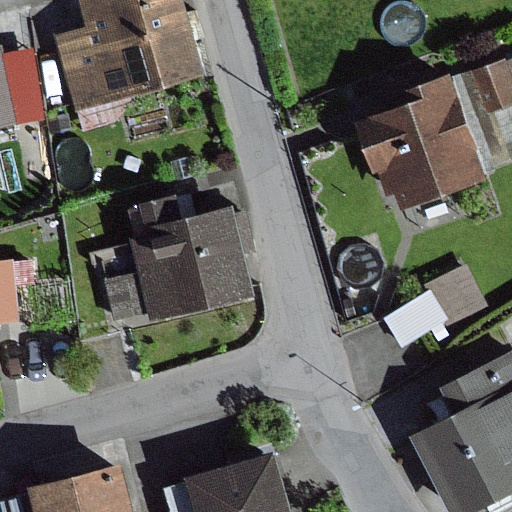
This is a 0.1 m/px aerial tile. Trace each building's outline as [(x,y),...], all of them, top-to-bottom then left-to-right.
[(205,78),(183,0),(78,0),(86,29),(56,37),(78,113),(205,78)] [(0,130),(20,126),(2,47),(0,47),(0,130)] [(506,59),(472,71),(499,148),(511,142),(511,60),(507,62),(506,59)] [(395,105),(368,115),(370,121),(356,126),(374,177),(378,175),(387,199),(396,198),(401,213),(486,182),(448,79),(393,99),(395,105)] [(150,323),(255,298),(241,240),(255,237),(247,204),(198,216),(193,194),(141,207),(149,236),(133,240),(141,274),(106,283),(115,322),(148,315),(150,323)] [(0,322),(16,321),(11,265),(0,266),(0,322)] [(427,294),(385,320),(402,349),(445,324),(448,328),(487,307),(466,265),(424,286),(427,294)] [(410,438),(446,511),(476,511),(511,494),(511,352),(439,389),(453,416),(410,438)] [(290,511),(275,455),(184,480),(185,484),(166,489),(171,511),(290,511)] [(133,511),(121,466),(28,491),(34,511),(133,511)]
